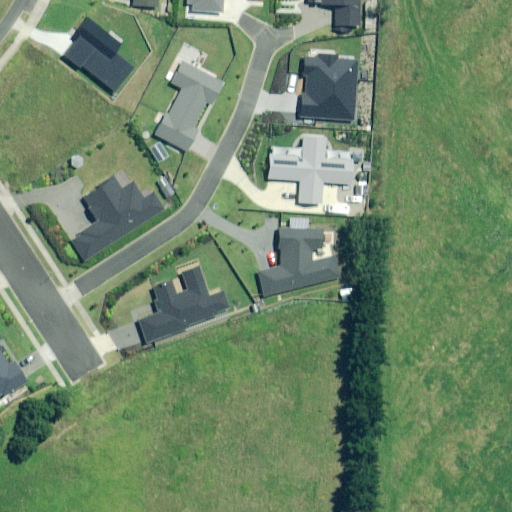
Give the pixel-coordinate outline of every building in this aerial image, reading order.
[(159,0),(132,0),(132,6),(158,8),(159,0)] [(187,0),(188,2),(193,3),(193,11),(223,13),(223,0),(187,0)] [(360,28),(360,0),(311,0),(311,2),(336,3),(336,27),(360,28)] [(77,39),(65,55),(80,66),(82,64),(115,90),(132,67),(114,53),(121,45),(87,19),(74,36),(77,39)] [(319,58),(305,57),(304,76),(308,76),(307,94),(303,94),(302,118),(354,120),(357,60),(339,59),(340,56),(319,55),(319,58)] [(167,113),(154,136),(187,153),(197,133),(192,130),(208,100),(213,103),(224,82),(182,60),(170,83),(182,89),(169,114),(167,113)] [(271,147),(269,181),(302,183),(301,202),(322,204),(323,184),(350,185),(351,162),(324,160),(325,138),(305,137),(305,149),(271,147)] [(72,240),(84,258),(163,208),(154,193),(146,199),(135,182),(122,190),(115,178),(85,197),(100,222),(72,240)] [(281,249),(280,267),(257,273),(263,297),(341,277),(336,257),(312,263),(312,250),(322,251),(323,230),(279,229),(279,248),(281,249)] [(137,320),(146,344),(184,329),(183,327),(230,309),(223,292),(211,296),(199,267),(182,274),(188,291),(178,295),(173,282),(154,290),(162,311),(137,320)] [(0,396),(27,378),(16,361),(9,365),(0,351),(0,396)]
